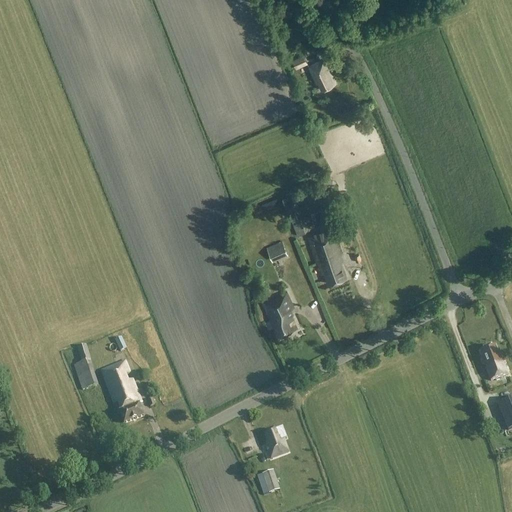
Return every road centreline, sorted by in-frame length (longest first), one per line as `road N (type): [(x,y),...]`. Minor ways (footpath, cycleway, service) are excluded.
road 1 (tertiary): [(36,511),(461,299)]
road 2 (unclassified): [(461,299),(352,45),(338,19),(309,0)]
